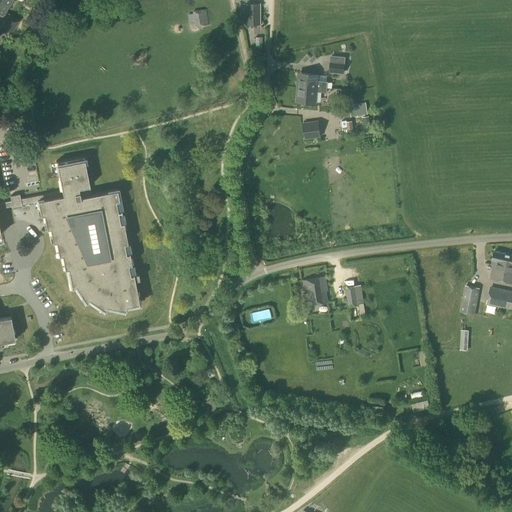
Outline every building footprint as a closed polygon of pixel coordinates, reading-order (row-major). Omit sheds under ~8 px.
[(0,29),(10,36),(20,21),(5,11),(12,0),(0,0),(0,14),(2,16),(5,18),(0,27),(0,29)] [(244,3),(244,25),(260,25),(260,4),(249,4),(249,3),(244,3)] [(202,10),(202,9),(192,11),(192,12),(188,12),(190,22),(194,22),(195,28),(209,25),(206,9),(202,10)] [(343,74),(345,64),(330,62),(329,73),(343,74)] [(297,85),(296,102),(315,104),(315,103),(317,102),(318,96),(316,95),(316,92),(327,93),(327,87),(328,82),(326,82),(327,76),(318,75),(300,73),(299,86),(297,85)] [(358,109),(350,111),(351,117),(367,114),(365,102),(357,104),(358,109)] [(346,122),(346,120),(340,121),(342,131),(347,130),(347,132),(354,131),(352,121),(346,122)] [(306,138),(308,138),(320,137),(319,125),(318,121),(303,123),(306,138)] [(10,196),(11,201),(0,202),(0,344),(1,347),(0,340),(0,339),(5,339),(6,341),(15,340),(10,317),(0,318),(0,234),(0,235),(0,234),(0,208),(12,206),(12,209),(22,208),(21,204),(37,201),(39,209),(42,209),(45,223),(48,222),(51,236),(54,236),(57,250),(60,249),(63,263),(66,263),(71,289),(75,287),(86,303),(89,300),(105,311),(106,307),(126,311),(125,307),(139,304),(134,280),(139,280),(138,274),(133,275),(117,190),(91,195),(83,156),(56,162),(61,191),(20,199),(19,195),(10,196)] [(508,263),(510,255),(494,251),(492,260),(494,261),(490,278),(500,280),(504,263),(508,263)] [(504,263),(500,280),(511,283),(511,255),(510,255),(508,263),(504,263)] [(327,290),(325,277),(303,280),(304,289),(305,289),(308,305),(327,302),(325,290),(327,290)] [(474,315),(480,288),(464,285),(459,312),(474,315)] [(355,286),(345,288),(347,300),(357,298),(355,286)] [(511,291),(490,287),(486,304),(511,309),(511,291)] [(418,404),(419,409),(430,406),(428,400),(418,404)]
